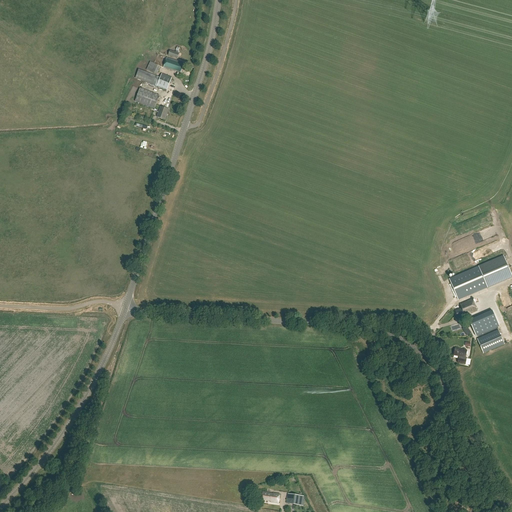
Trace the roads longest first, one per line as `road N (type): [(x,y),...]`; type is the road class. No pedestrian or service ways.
road 1 (tertiary): [(375,328),(124,308)]
road 2 (tertiary): [(0,507),(71,421),(124,308)]
road 3 (tertiary): [(124,308),(185,126)]
road 4 (tertiary): [(511,510),(442,378)]
road 5 (unclassified): [(185,126),(200,119),(236,0)]
road 6 (tertiary): [(185,126),(218,0)]
road 7 (unclassified): [(124,308),(102,301),(65,309),(0,305)]
